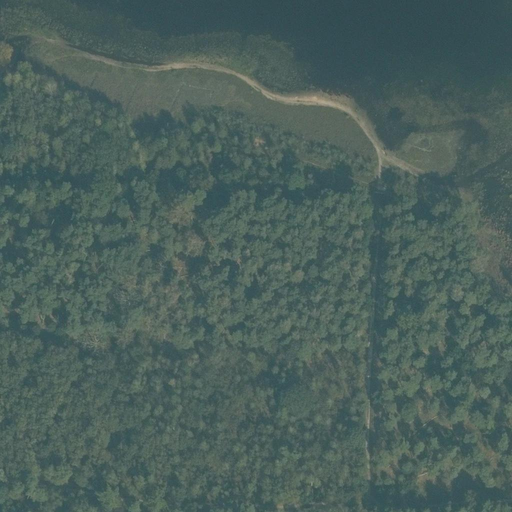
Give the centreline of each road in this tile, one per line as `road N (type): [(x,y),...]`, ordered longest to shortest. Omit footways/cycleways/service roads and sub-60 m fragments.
road 1 (track): [(0,484),(163,504),(368,503)]
road 2 (track): [(368,503),(366,383),(387,160)]
road 3 (track): [(368,503),(511,498)]
